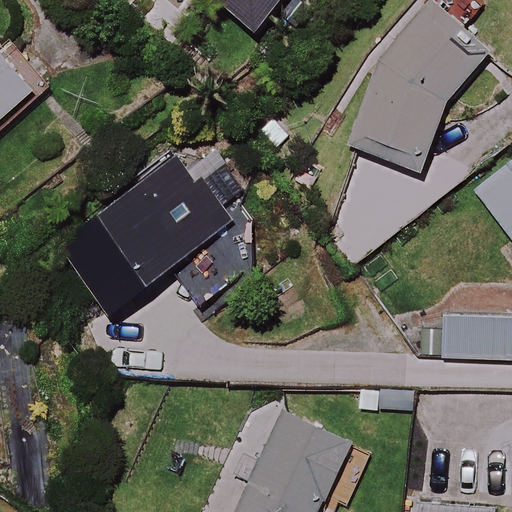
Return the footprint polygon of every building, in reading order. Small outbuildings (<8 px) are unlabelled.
[(223,0),(260,30),(284,0),(223,0)] [(478,0),(477,0),(418,0),(347,138),(418,175),(485,45),(462,33),(478,0)] [(0,122),(39,88),(0,43),(0,122)] [(232,221),(179,155),(61,249),(113,315),(232,221)] [(511,165),(481,191),(511,237),(511,165)] [(511,360),(511,316),(438,314),(436,358),(511,360)] [(317,511),(352,441),(256,395),(238,431),(249,436),(212,511),(317,511)]
